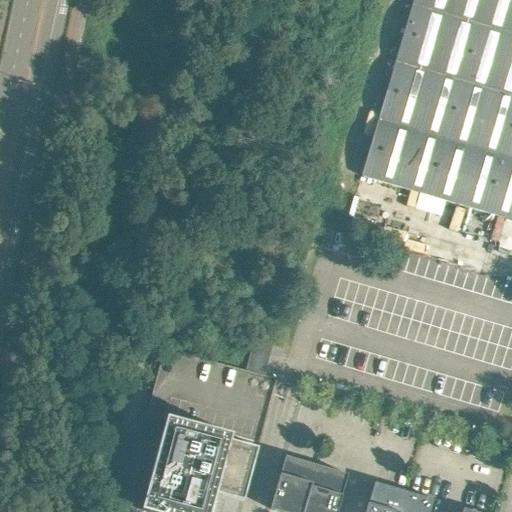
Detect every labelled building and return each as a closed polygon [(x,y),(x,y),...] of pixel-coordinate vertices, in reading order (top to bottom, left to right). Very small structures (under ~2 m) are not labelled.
[(511,0),(413,0),(362,177),(511,221),(511,0)] [(258,448),(257,448),(230,440),(232,435),(166,418),(141,511),(143,511),(210,511),(216,494),(243,502),(258,448)] [(302,511),(317,466),(285,456),(270,509),(278,511),(302,511)] [(348,475),(317,466),(302,511),(337,511),(342,496),(341,496),(348,475)] [(399,511),(406,492),(374,483),(368,504),(365,511),(399,511)] [(433,511),(437,501),(406,492),(399,511),(433,511)]
